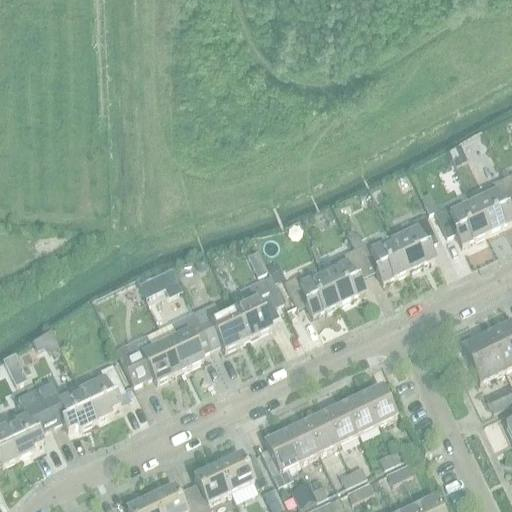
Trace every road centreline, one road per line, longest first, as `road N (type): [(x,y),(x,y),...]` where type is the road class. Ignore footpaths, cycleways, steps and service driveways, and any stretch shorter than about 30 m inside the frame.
road 1 (residential): [(28,511),(80,476),(406,324)]
road 2 (unknown): [(241,0),(258,51),(273,68),(316,83),(341,80),(429,37),(474,0)]
road 3 (residential): [(491,511),(406,324)]
